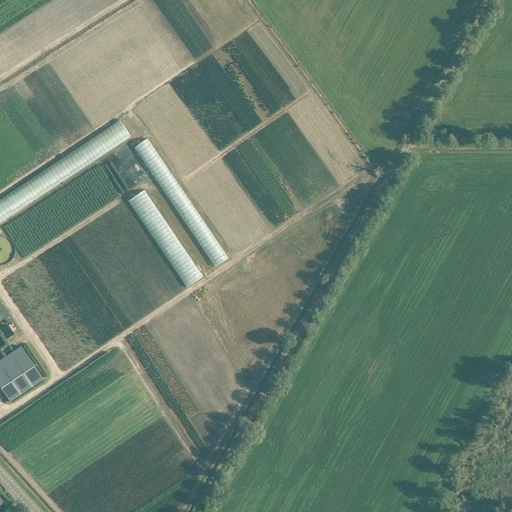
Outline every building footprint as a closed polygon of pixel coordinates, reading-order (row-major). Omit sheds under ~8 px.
[(0,222),(137,142),(128,127),(0,202),(0,222)] [(149,136),(139,141),(150,163),(161,158),(149,136)] [(165,253),(132,204),(122,211),(155,260),(165,253)] [(15,254),(15,251),(15,247),(14,246),(14,245),(13,244),(13,243),(12,242),(10,240),(9,239),(8,239),(7,238),(6,238),(4,237),(3,237),(1,237),(0,237),(0,264),(0,265),(1,265),(3,265),(4,265),(6,264),(7,263),(8,263),(9,262),(10,261),(12,260),(13,259),(13,258),(14,257),(14,256),(15,254)] [(4,306),(0,310),(10,322),(14,318),(4,306)] [(0,385),(10,402),(44,379),(22,346),(0,360),(0,385)]
